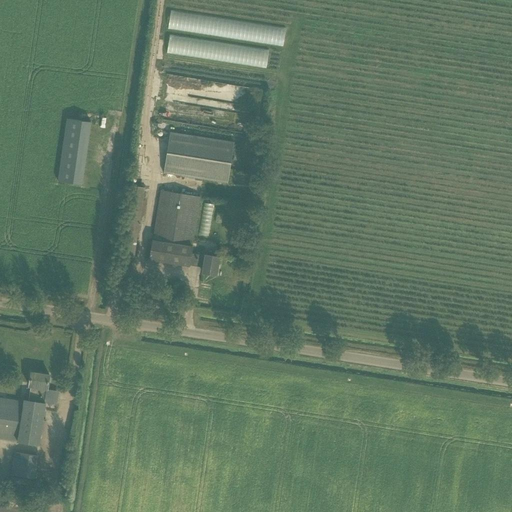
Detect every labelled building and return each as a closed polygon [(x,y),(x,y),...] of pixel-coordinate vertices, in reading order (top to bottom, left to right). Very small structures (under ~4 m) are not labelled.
[(265,67),(268,49),(167,36),(165,54),(265,67)] [(100,122),(96,138),(106,140),(109,124),(100,122)] [(170,132),(164,174),(228,184),(234,142),(170,132)] [(134,257),(145,188),(132,186),(121,255),(134,257)] [(190,263),(192,253),(200,196),(198,196),(184,194),(160,190),(149,260),(189,266),(190,263)] [(209,235),(212,210),(203,209),(200,234),(209,235)] [(238,248),(228,247),(227,255),(237,257),(238,248)] [(192,253),(190,263),(204,265),(202,273),(216,275),(219,257),(205,255),(192,253)] [(47,389),(50,375),(31,372),(29,387),(37,388),(35,401),(24,400),(24,403),(0,398),(0,439),(39,445),(45,403),(44,403),(46,389),(47,389)] [(9,475),(32,479),(36,456),(13,452),(9,475)] [(32,480),(12,477),(11,486),(30,489),(32,480)]
